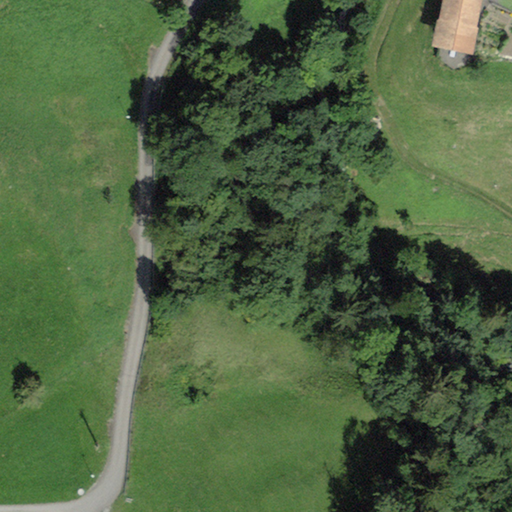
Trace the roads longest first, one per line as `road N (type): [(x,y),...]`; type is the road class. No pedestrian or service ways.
road 1 (unclassified): [(0,510),(59,509),(101,489),(118,450),(144,277),(143,115),(162,49),(197,0)]
road 2 (track): [(511,216),(405,154),(370,68),(391,0)]
